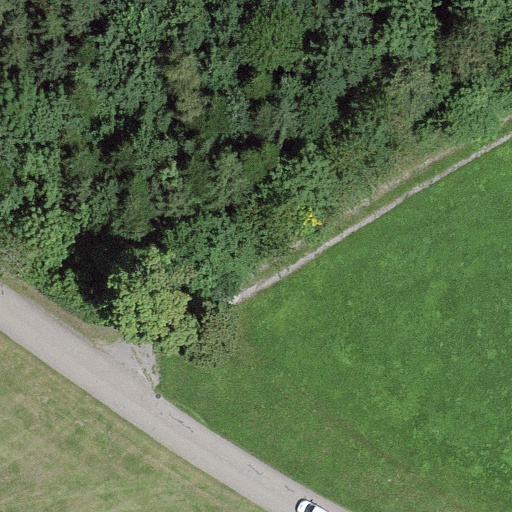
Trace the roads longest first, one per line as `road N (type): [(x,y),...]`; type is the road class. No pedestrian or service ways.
road 1 (track): [(511,133),(429,172),(239,288),(105,384)]
road 2 (unclassified): [(0,307),(301,511)]
